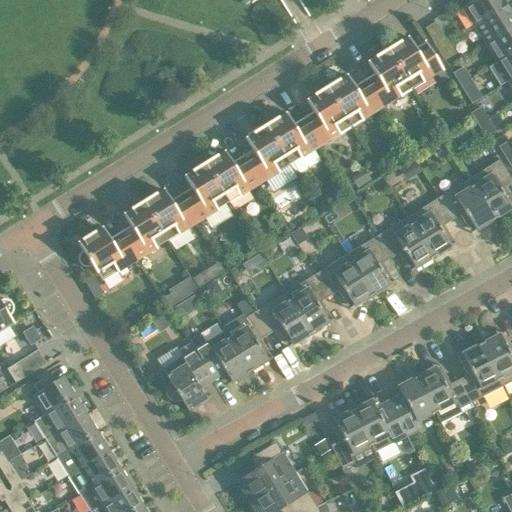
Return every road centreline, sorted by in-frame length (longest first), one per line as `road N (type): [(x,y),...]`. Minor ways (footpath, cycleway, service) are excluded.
road 1 (residential): [(31,228),(395,0)]
road 2 (residential): [(174,459),(511,275)]
road 3 (residential): [(174,459),(31,228)]
